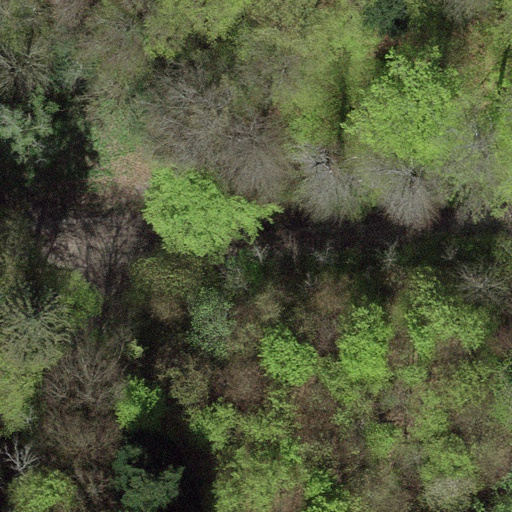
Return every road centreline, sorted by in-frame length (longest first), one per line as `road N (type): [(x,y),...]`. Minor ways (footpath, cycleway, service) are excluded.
road 1 (track): [(125,247),(511,228)]
road 2 (track): [(0,256),(125,247),(95,326),(0,428)]
